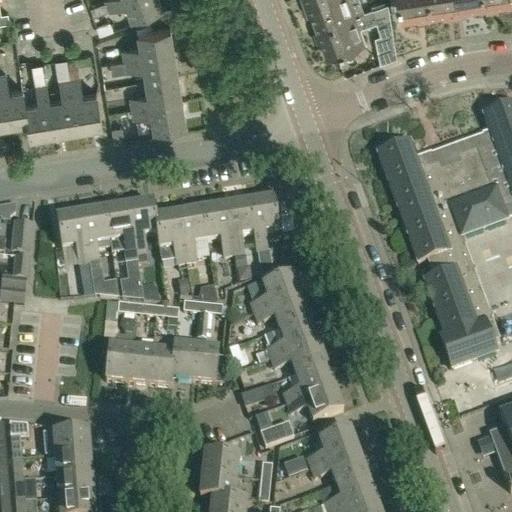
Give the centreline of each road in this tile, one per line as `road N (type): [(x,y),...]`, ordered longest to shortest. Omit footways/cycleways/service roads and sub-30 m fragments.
road 1 (secondary): [(445,511),(307,125)]
road 2 (residential): [(0,184),(261,145),(307,125)]
road 3 (residential): [(307,125),(440,73),(511,66)]
road 4 (residential): [(0,413),(137,422)]
road 5 (secondary): [(307,125),(261,0)]
